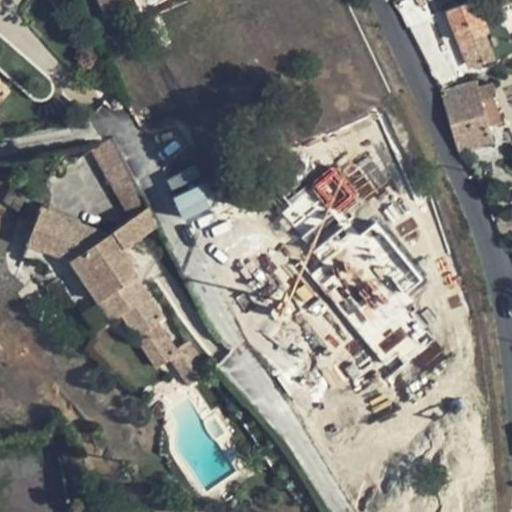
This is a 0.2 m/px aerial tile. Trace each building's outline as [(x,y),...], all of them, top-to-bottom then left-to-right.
[(99,0),(105,11),(127,0),(126,0),(99,0)] [(428,20),(416,0),(400,0),(393,4),(404,24),(417,18),(421,25),(428,20)] [(450,14),(466,56),(473,53),(477,64),(492,59),(482,32),(488,30),(481,13),(473,16),(471,11),(461,15),(459,10),(450,14)] [(456,64),(468,60),(466,56),(450,14),(438,19),(456,64)] [(473,53),(466,56),(468,60),(471,68),(477,64),(473,53)] [(476,78),(440,89),(458,152),(464,154),(495,143),(490,124),(501,121),(493,95),(497,94),(493,81),(478,86),(476,78)] [(0,99),(8,90),(0,83),(0,99)] [(131,220),(150,207),(113,135),(92,150),(131,220)] [(309,187),(280,208),(303,241),(393,177),(368,141),(307,184),(309,187)] [(183,220),(211,207),(204,191),(209,188),(197,162),(164,177),(173,195),(171,196),(183,220)] [(159,225),(150,207),(131,220),(115,230),(126,246),(159,225)] [(72,259),(113,321),(122,314),(136,335),(157,321),(164,317),(132,270),(138,265),(126,246),(115,230),(109,234),(41,208),(28,243),(72,259)] [(511,213),(493,220),(501,240),(511,235),(511,213)] [(324,263),(310,274),(368,348),(342,368),(356,387),(375,373),(384,384),(400,372),(407,381),(444,352),(403,300),(425,283),(371,214),(318,255),(324,263)] [(157,321),(136,335),(158,367),(171,358),(179,352),(175,348),(157,321)] [(191,339),(181,345),(193,364),(203,358),(191,339)] [(181,345),(175,348),(179,352),(171,358),(189,385),(211,371),(203,358),(193,364),(181,345)]
